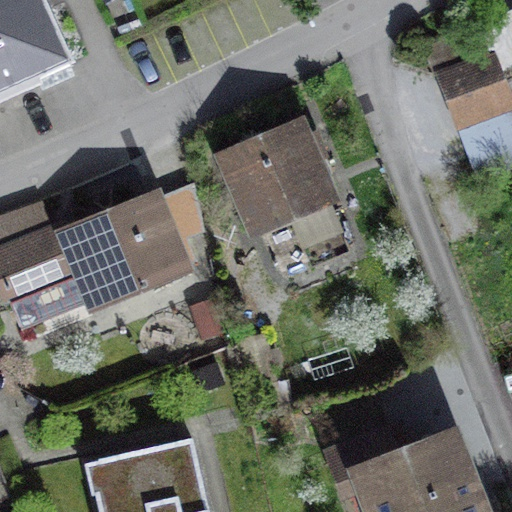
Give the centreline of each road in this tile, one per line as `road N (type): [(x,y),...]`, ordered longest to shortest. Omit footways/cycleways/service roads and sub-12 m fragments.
road 1 (residential): [(350,30),(511,436)]
road 2 (residential): [(0,182),(350,30)]
